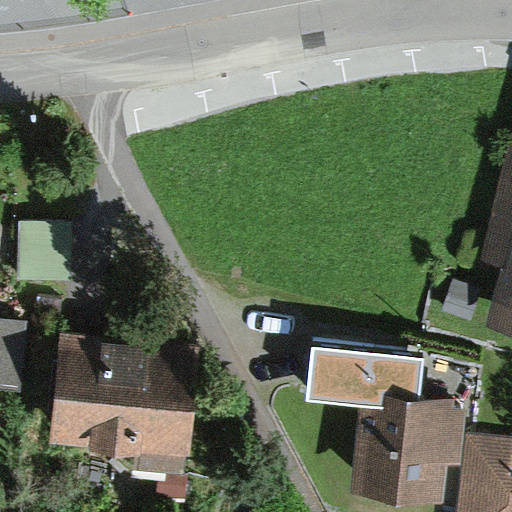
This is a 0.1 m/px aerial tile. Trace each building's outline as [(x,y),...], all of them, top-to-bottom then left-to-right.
[(65,220),(20,216),(16,267),(61,270),(65,220)] [(511,251),(499,313),(511,315),(511,251)] [(22,318),(0,316),(0,379),(17,380),(22,318)] [(55,428),(185,437),(192,350),(62,340),(55,428)] [(356,495),(433,501),(437,457),(452,458),(456,410),(409,406),(413,355),(312,346),(307,403),(363,408),(356,495)] [(454,511),(511,511),(511,447),(460,445),(454,511)]
